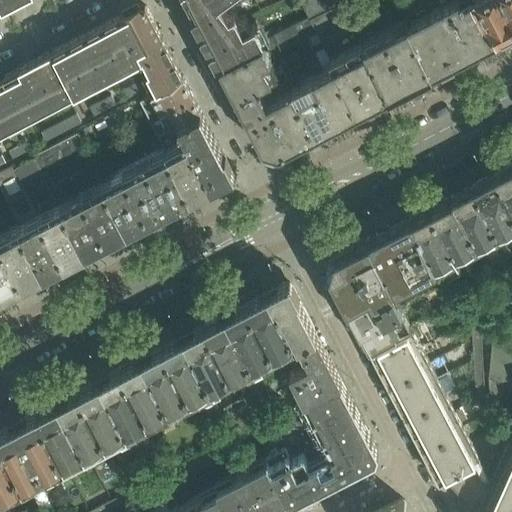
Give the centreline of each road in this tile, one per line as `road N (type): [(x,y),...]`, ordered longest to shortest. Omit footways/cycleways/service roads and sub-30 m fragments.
road 1 (tertiary): [(0,364),(281,216)]
road 2 (residential): [(411,471),(281,216)]
road 3 (tertiary): [(281,216),(511,96)]
road 4 (residential): [(281,216),(169,0)]
